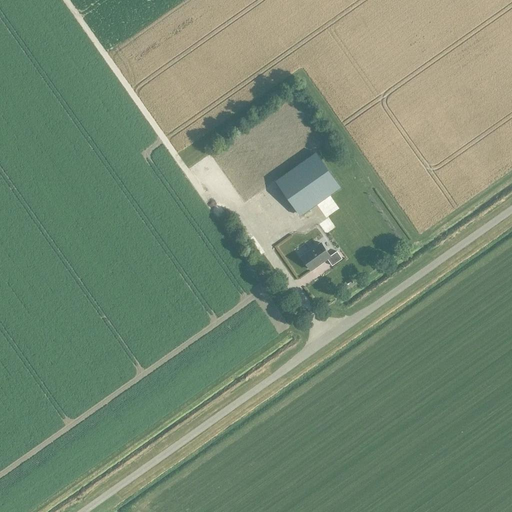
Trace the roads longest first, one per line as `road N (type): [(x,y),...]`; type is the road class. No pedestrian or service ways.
road 1 (unclassified): [(83,511),(511,209)]
road 2 (track): [(188,172),(67,0)]
